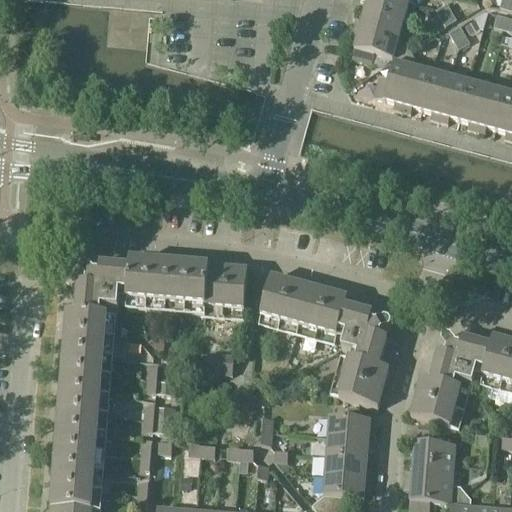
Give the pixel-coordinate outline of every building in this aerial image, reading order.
[(404,26),(409,7),(381,0),(363,0),(362,4),(368,6),(365,16),(404,26)] [(511,1),(506,0),(503,0),(500,12),(510,15),(511,5),(511,1)] [(436,14),(441,22),(453,16),(448,8),(436,14)] [(399,44),(404,26),(365,16),(363,25),(357,24),(355,33),(399,44)] [(453,16),(441,22),(446,31),(457,24),(453,16)] [(508,22),(498,19),(494,32),(504,34),(508,22)] [(466,31),(470,39),(480,33),(475,25),(466,31)] [(450,37),(454,45),(466,39),(461,31),(450,37)] [(398,45),(399,44),(355,33),(352,41),(358,43),(352,63),(372,68),(375,59),(393,64),(398,45)] [(470,47),(466,39),(454,45),(459,54),(470,47)] [(398,45),(393,64),(395,65),(412,55),(407,48),(398,45)] [(395,65),(395,66),(413,71),(416,62),(412,55),(395,65)] [(414,71),(413,71),(395,66),(390,84),(380,82),(375,102),(395,107),(394,113),(402,116),(414,71)] [(433,76),(414,71),(402,116),(411,118),(413,112),(423,115),(433,76)] [(431,123),(440,126),(451,81),(433,76),(423,115),(433,117),(431,123)] [(470,86),(451,81),(440,126),(448,128),(450,122),(460,125),(470,86)] [(488,91),(470,86),(460,125),(470,127),(468,133),(477,135),(488,91)] [(507,96),(488,91),(477,135),(485,138),(487,132),(497,135),(507,96)] [(505,143),(511,145),(511,97),(507,96),(497,135),(507,137),(505,143)] [(170,269),(150,268),(131,266),(130,276),(128,307),(127,313),(147,314),(166,316),(170,269)] [(170,269),(166,316),(186,317),(206,319),(209,272),(190,271),(170,269)] [(78,320),(109,323),(109,315),(120,316),(120,306),(128,307),(130,276),(101,273),(101,280),(96,280),(89,272),(85,272),(81,275),(81,280),(88,287),(87,292),(80,291),(78,320)] [(209,272),(206,319),(225,321),(245,322),(249,276),(229,274),(209,272)] [(298,337),(310,292),(291,287),(272,281),(260,327),(279,332),(298,337)] [(346,311),(349,302),(329,297),(310,292),(298,337),(317,342),(336,347),(338,342),(346,311)] [(350,363),(380,371),(388,343),(381,341),(382,337),(391,332),(392,327),(390,323),(386,322),(376,327),(372,326),(374,319),(346,311),(338,342),(345,343),(342,353),(352,356),(350,363)] [(68,319),(66,339),(65,358),(112,362),(113,343),(115,323),(109,323),(78,320),(68,319)] [(476,378),(483,380),(491,351),(463,343),(461,350),(457,349),(452,340),(447,339),(443,341),(442,346),(447,355),(446,359),(439,357),(431,385),(462,392),(464,385),(474,388),(476,378)] [(511,346),(494,342),(491,351),(483,380),(482,386),(500,391),(511,394),(511,346)] [(169,364),(182,365),(183,356),(170,355),(169,364)] [(181,375),(194,376),(196,357),(183,356),(182,365),(181,375)] [(108,401),(110,381),(112,362),(65,358),(63,378),(62,397),(108,401)] [(207,377),(220,378),(222,359),(208,358),(207,377)] [(233,379),(235,360),(222,359),(220,378),(233,379)] [(334,401),(379,413),(384,393),(390,374),(380,371),(350,363),(344,361),(339,381),(334,401)] [(148,385),(158,386),(159,373),(149,372),(148,385)] [(417,402),(411,422),(457,434),(462,415),(468,394),(462,392),(431,385),(422,383),(417,402)] [(158,386),(148,385),(147,398),(176,400),(177,387),(158,386)] [(105,440),(107,420),(108,401),(62,397),(60,416),(59,436),(105,440)] [(175,413),(156,412),(146,411),(145,425),(174,426),(175,413)] [(371,425),(330,421),(329,442),(375,446),(376,437),(370,436),(371,425)] [(264,423),(263,436),(272,437),(273,424),(264,423)] [(173,439),(174,426),(145,425),(144,437),(173,439)] [(419,429),(418,441),(430,442),(431,430),(419,429)] [(55,475),(102,478),(104,459),(105,440),(59,436),(57,455),(55,475)] [(263,436),(262,450),(271,451),(272,437),(263,436)] [(489,452),(490,442),(477,441),(476,450),(489,452)] [(327,461),(368,464),(369,454),(374,455),(375,446),(329,442),(327,461)] [(502,453),(511,453),(511,443),(503,443),(502,453)] [(415,456),(414,467),(454,470),(456,450),(409,446),(409,456),(415,456)] [(152,462),(153,449),(143,448),(142,462),(152,462)] [(173,449),(160,448),(159,458),(172,459),(173,449)] [(189,460),(201,461),(201,451),(190,451),(189,460)] [(216,453),(201,451),(201,461),(215,462),(216,453)] [(227,463),(240,464),(241,455),(228,454),(227,463)] [(240,464),(254,465),(254,456),(241,455),(240,464)] [(288,467),(289,458),(275,457),(275,466),(288,467)] [(368,464),(327,461),(325,481),(372,484),(373,475),(367,475),(368,464)] [(142,462),(141,474),(151,475),(152,462),(142,462)] [(453,481),(454,470),(414,467),(413,477),(407,476),(406,483),(453,487),(453,481)] [(269,471),(259,471),(258,484),(268,485),(269,471)] [(55,481),(54,493),(52,511),(99,511),(101,497),(102,481),(102,478),(55,475),(55,481)] [(181,481),(181,493),(188,494),(189,482),(181,481)] [(325,481),(324,500),(323,501),(332,511),(346,511),(348,503),(364,504),(365,492),(371,493),(372,484),(325,481)] [(453,490),(453,487),(406,483),(405,494),(411,495),(410,511),(430,511),(431,508),(451,509),(453,490)] [(148,501),(150,488),(140,487),(139,501),(148,501)] [(451,509),(452,509),(466,497),(461,491),(453,490),(451,509)] [(471,504),(466,497),(452,509),(452,510),(471,511),(471,504)] [(147,511),(148,501),(139,501),(138,511),(147,511)] [(313,511),(332,511),(323,501),(312,510),(313,511)]
